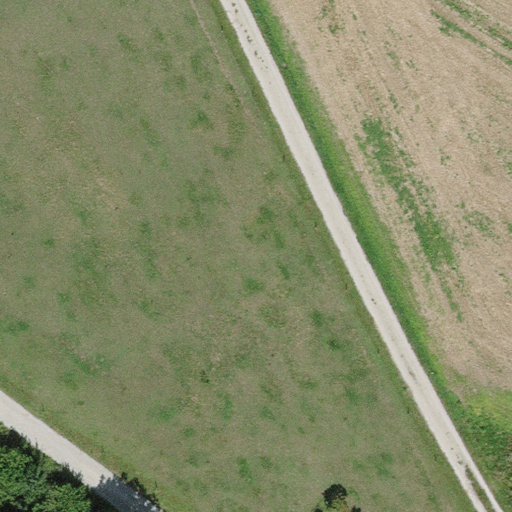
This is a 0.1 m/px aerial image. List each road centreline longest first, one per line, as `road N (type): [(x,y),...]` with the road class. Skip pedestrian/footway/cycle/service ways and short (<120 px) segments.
road 1 (track): [(232,0),(487,511)]
road 2 (track): [(138,511),(0,408)]
